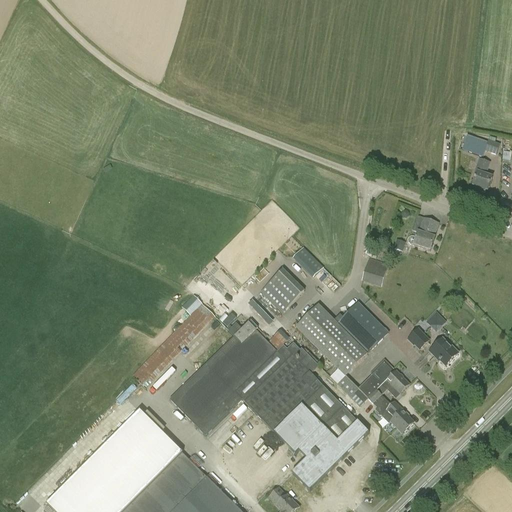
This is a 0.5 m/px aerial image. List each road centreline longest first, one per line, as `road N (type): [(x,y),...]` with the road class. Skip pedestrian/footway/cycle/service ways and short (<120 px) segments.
road 1 (unclassified): [(40,0),(98,57),(175,104),(511,235)]
road 2 (primary): [(396,511),(511,396)]
